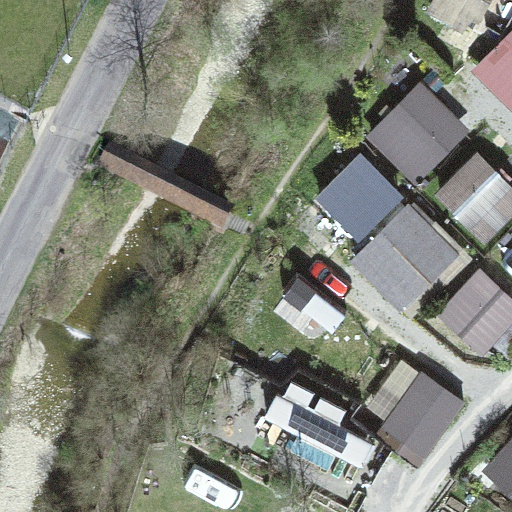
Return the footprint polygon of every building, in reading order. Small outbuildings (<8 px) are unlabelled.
[(491,0),(431,0),(425,12),(470,37),(491,0)] [(511,30),(472,70),(511,109),(511,30)] [(468,132),(420,84),(367,137),(415,185),(468,132)] [(235,205),(108,140),(102,152),(96,163),(223,228),(228,217),(235,205)] [(511,213),(511,189),(476,155),(437,196),(485,242),(511,213)] [(401,196),(362,157),(320,200),(358,238),(401,196)] [(458,253),(409,204),(352,261),(401,310),(458,253)] [(322,288),(272,263),(245,318),(295,343),(322,288)] [(511,320),(511,299),(479,269),(438,313),(482,353),(511,320)] [(366,460),(378,437),(340,418),(348,403),(286,372),(267,410),(366,460)] [(461,404),(420,374),(381,429),(423,458),(461,404)] [(511,438),(484,471),(511,496),(511,438)]
